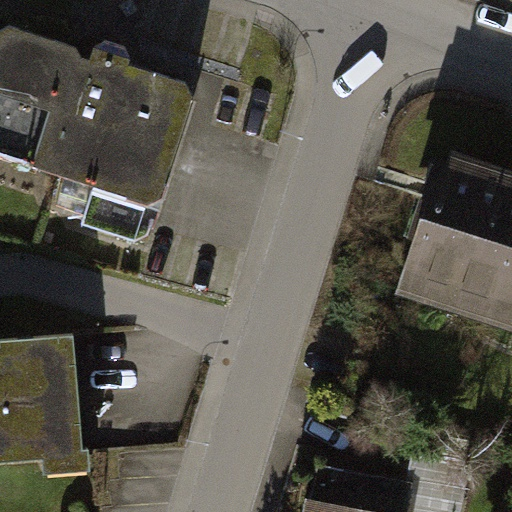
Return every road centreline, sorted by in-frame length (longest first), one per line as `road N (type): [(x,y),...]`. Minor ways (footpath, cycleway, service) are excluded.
road 1 (residential): [(376,8),(221,511)]
road 2 (residential): [(511,51),(376,8)]
